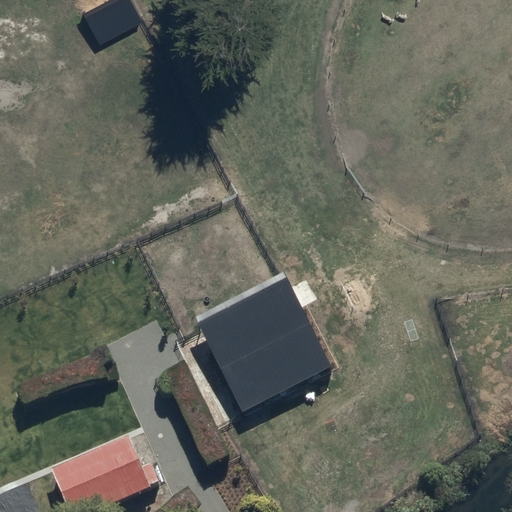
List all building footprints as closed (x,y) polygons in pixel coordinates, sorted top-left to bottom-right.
[(97,0),(84,9),(106,39),(159,3),(157,0),(97,0)] [(337,374),(289,282),(220,319),(231,340),(213,349),(229,380),(245,371),(267,411),(337,374)] [(97,361),(69,299),(31,316),(59,378),(97,361)] [(116,511),(157,494),(132,438),(54,472),(71,511),(116,511)] [(236,511),(256,502),(239,468),(217,480),(228,501),(222,504),(226,511),(227,511),(232,510),(233,511),(236,511)]
